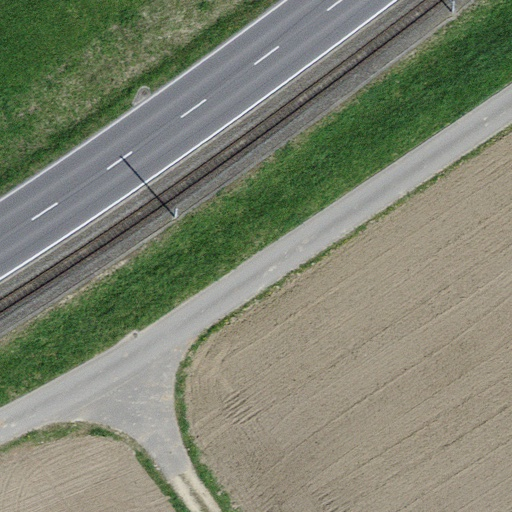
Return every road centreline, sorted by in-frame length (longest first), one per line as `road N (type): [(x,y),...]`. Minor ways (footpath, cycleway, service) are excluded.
road 1 (track): [(511,112),(114,377),(0,428)]
road 2 (secondary): [(0,237),(168,127),(339,0)]
road 3 (track): [(114,377),(220,511)]
